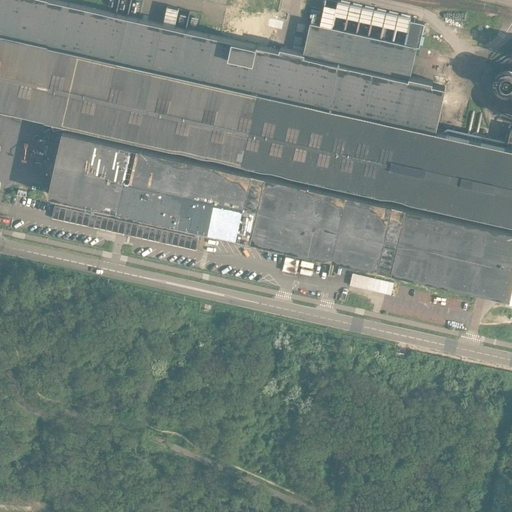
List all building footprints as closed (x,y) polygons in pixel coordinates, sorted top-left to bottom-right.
[(0,0),(0,108),(26,114),(26,111),(32,112),(31,115),(37,116),(38,113),(52,117),(53,125),(54,128),(65,126),(64,130),(63,130),(61,139),(60,143),(60,144),(53,173),(52,179),(50,188),(48,194),(113,208),(120,210),(129,212),(217,231),(219,232),(224,233),(225,233),(477,289),(486,291),(501,295),(503,295),(504,295),(509,297),(511,282),(511,127),(510,127),(506,145),(487,141),(476,139),(460,135),(436,130),(446,87),(432,84),(433,81),(423,78),(409,75),(411,65),(414,55),(416,46),(319,25),(310,23),(308,30),(304,52),(290,49),(280,46),(280,50),(272,48),(268,47),(267,47),(162,23),(155,22),(139,18),(57,0),(0,0)] [(258,0),(255,12),(268,15),(271,0),(258,0)] [(232,37),(268,44),(270,32),(264,31),(267,18),(228,10),(224,31),(232,33),(232,37)] [(511,66),(510,65),(506,65),(504,66),(502,66),(499,68),(498,69),(496,71),(495,73),(494,76),(494,79),(494,82),(495,84),(496,86),(498,89),(501,90),(503,91),(505,92),(508,92),(510,92),(511,91),(511,66)] [(54,205),(51,217),(196,250),(199,238),(54,205)] [(352,273),(349,285),(373,290),(374,284),(376,278),(352,273)] [(454,294),(451,305),(467,311),(471,299),(454,294)]
